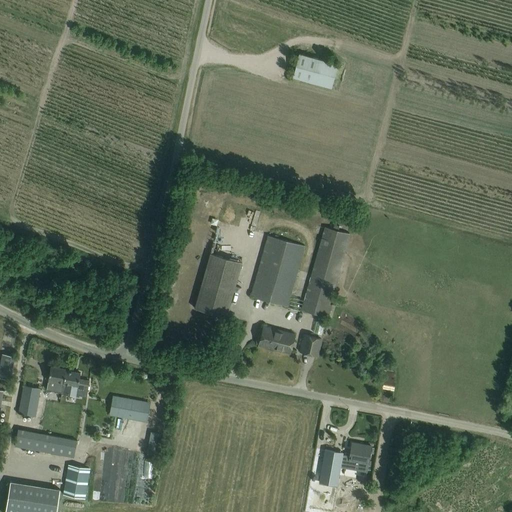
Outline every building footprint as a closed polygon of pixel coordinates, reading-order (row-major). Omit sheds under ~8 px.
[(298,53),(292,77),(331,87),(337,64),(298,53)] [(329,304),(349,234),(324,227),(303,300),(290,296),(304,246),(268,236),(251,296),(287,306),(288,303),(302,307),(301,309),(328,317),(331,305),(329,304)] [(209,253),(194,308),(226,317),(241,262),(209,253)] [(294,334),(273,328),(263,326),(257,347),(258,347),(259,345),(289,352),(294,334)] [(304,335),(302,341),(300,351),(317,355),(321,338),(304,335)] [(2,354),(0,366),(0,377),(10,379),(14,356),(2,354)] [(48,381),(46,389),(61,392),(63,383),(63,382),(65,370),(66,370),(66,369),(50,366),(49,373),(48,381)] [(63,382),(63,383),(77,385),(76,394),(86,396),(89,380),(79,378),(80,373),(66,370),(65,370),(63,382)] [(155,402),(159,384),(104,374),(101,392),(155,402)] [(23,386),(19,413),(35,416),(39,389),(23,386)] [(118,399),(116,413),(139,417),(142,403),(118,399)] [(132,416),(118,417),(119,431),(133,430),(132,416)] [(15,446),(73,458),(77,440),(18,429),(15,446)] [(349,455),(342,454),(340,465),(366,470),(370,447),(352,444),(349,455)] [(324,450),(319,480),(337,483),(340,465),(342,454),(342,453),(324,450)] [(68,464),(63,494),(85,498),(89,475),(93,475),(94,469),(68,464)] [(10,481),(5,511),(56,511),(60,489),(10,481)]
